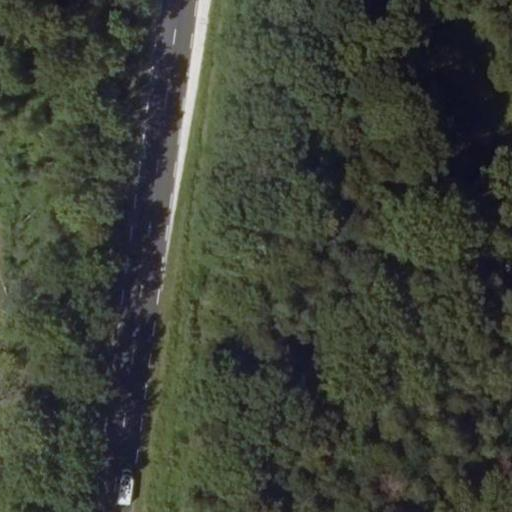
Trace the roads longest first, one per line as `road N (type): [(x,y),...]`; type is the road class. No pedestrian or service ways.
road 1 (primary): [(177,0),(112,511)]
road 2 (track): [(128,391),(0,470)]
road 3 (track): [(511,107),(414,0)]
